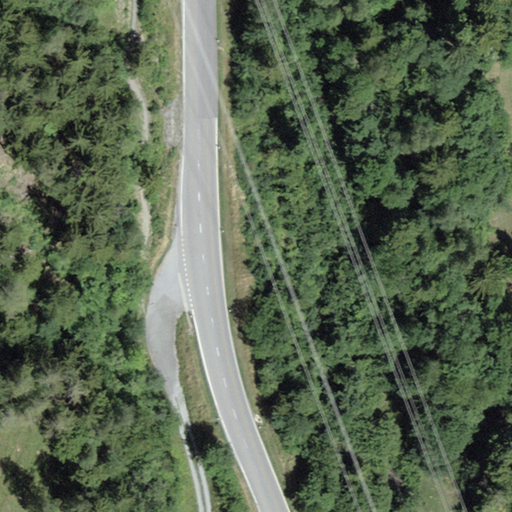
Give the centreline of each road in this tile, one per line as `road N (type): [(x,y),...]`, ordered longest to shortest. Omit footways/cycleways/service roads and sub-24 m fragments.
road 1 (secondary): [(198,0),(204,280),(221,371),(271,511)]
road 2 (track): [(511,376),(343,0)]
road 3 (track): [(200,511),(196,468),(162,350),(162,314),(172,295),(204,280)]
